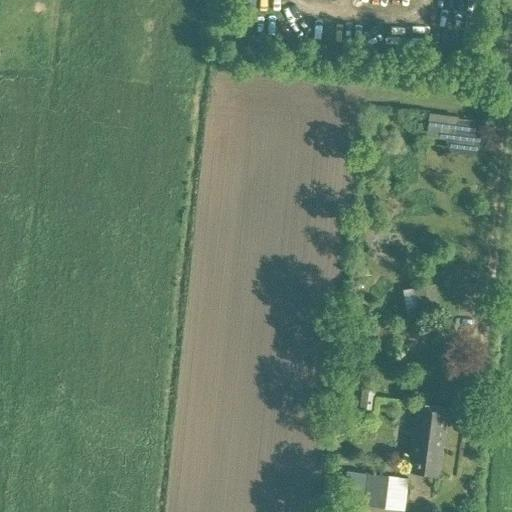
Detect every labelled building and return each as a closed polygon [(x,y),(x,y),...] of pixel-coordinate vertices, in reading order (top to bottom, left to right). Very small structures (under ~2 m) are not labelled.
[(457,117),(428,114),(425,137),(444,139),(450,153),(472,156),(483,141),(479,138),(472,121),(457,119),(457,117)] [(436,286),(404,290),(407,317),(440,313),(436,286)] [(376,387),(364,385),(361,409),(373,411),(376,387)] [(438,476),(447,408),(416,404),(408,472),(438,476)] [(384,510),(388,477),(347,472),(342,511),(363,511),(364,507),(384,510)]
